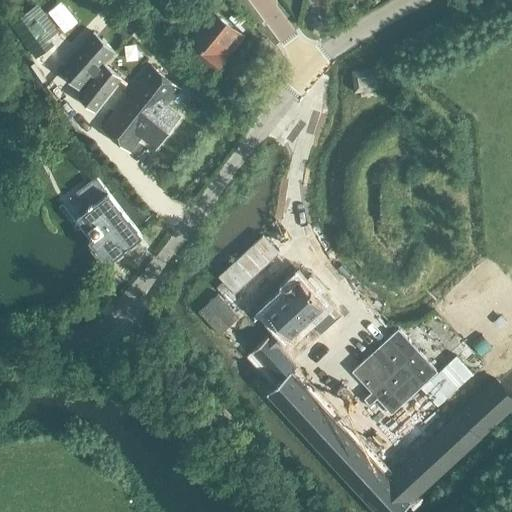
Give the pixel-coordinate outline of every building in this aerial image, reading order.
[(214,11),(184,48),(215,72),(227,56),(221,51),(238,30),(214,11)] [(60,70),(59,70),(81,90),(105,63),(116,52),(94,31),(60,70)] [(92,81),(79,97),(96,111),(123,77),(106,64),(92,81)] [(180,87),(151,64),(101,127),(130,150),(144,133),(157,143),(180,114),(167,104),(180,87)] [(351,71),(354,92),(381,89),(378,67),(351,71)] [(376,97),(381,97),(381,94),(380,91),(355,94),(355,97),(356,100),(360,99),(360,101),(365,100),(365,99),(372,98),(372,99),(377,98),(376,97)] [(97,176),(79,190),(91,205),(79,215),(93,233),(88,237),(103,255),(108,252),(113,258),(142,235),(141,234),(126,214),(109,192),(102,183),(97,176)] [(381,221),(382,227),(416,225),(416,209),(415,185),(384,186),(386,221),(381,221)] [(270,335),(253,351),(280,380),(268,392),(378,511),(403,511),(511,412),(511,391),(499,378),(392,476),(294,370),(299,366),(280,346),(310,319),(322,332),(337,318),(325,305),(327,303),(303,276),(265,311),(281,326),(271,336),(270,335)] [(394,298),(398,299),(400,297),(401,294),(377,284),(375,287),(375,290),(379,292),(379,293),(383,294),(384,293),(390,296),(390,297),(394,299),(394,298)] [(399,328),(353,371),(372,392),(365,398),(371,405),(378,398),(392,414),(439,371),(399,328)]
